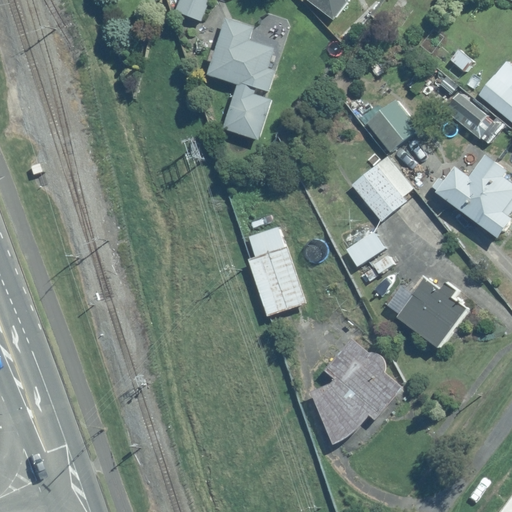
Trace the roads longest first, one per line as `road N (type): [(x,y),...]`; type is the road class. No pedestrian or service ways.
road 1 (primary): [(0,336),(58,499)]
road 2 (residential): [(427,511),(511,407)]
